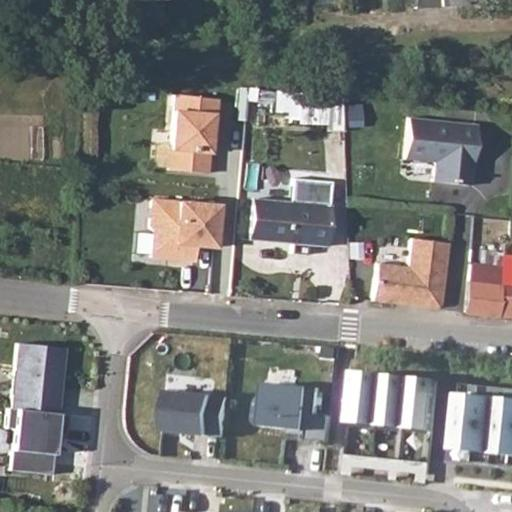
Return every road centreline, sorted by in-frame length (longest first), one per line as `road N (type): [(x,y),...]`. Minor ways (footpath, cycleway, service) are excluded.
road 1 (unclassified): [(116,311),(511,340)]
road 2 (residential): [(459,511),(449,502),(100,461)]
road 3 (residential): [(100,461),(116,311)]
